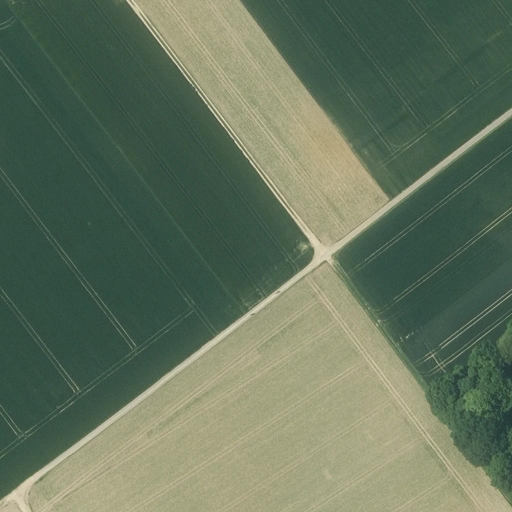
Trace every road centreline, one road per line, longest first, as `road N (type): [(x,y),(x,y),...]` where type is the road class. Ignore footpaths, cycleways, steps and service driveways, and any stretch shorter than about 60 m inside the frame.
road 1 (track): [(324,256),(16,494),(26,511)]
road 2 (track): [(129,0),(324,256)]
road 3 (track): [(324,256),(511,497)]
road 4 (track): [(511,112),(324,256)]
